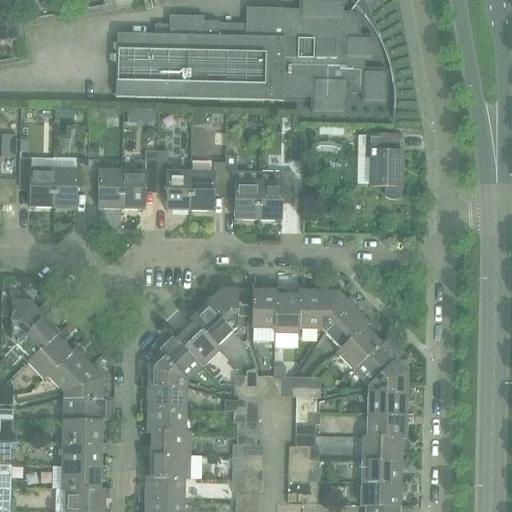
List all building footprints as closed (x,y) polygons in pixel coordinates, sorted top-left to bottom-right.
[(203,17),(168,17),(168,26),(154,25),(154,36),(116,35),(115,99),(283,102),(283,97),(310,97),(310,113),(312,115),(342,116),(345,112),(345,94),(361,94),(361,101),(364,104),(383,105),(386,102),(387,73),(384,70),(362,69),(363,61),(370,61),(373,58),(373,38),(370,35),(353,35),(353,33),(355,32),(352,30),(359,22),(350,15),(344,23),(343,22),(342,21),(343,2),(341,0),(298,0),(298,1),(298,10),(245,9),(245,25),(245,38),(217,37),(217,24),(217,23),(203,22),(203,17)] [(142,0),(144,9),(144,11),(159,8),(157,0),(142,0)] [(0,42),(20,40),(18,24),(0,26),(0,42)] [(6,136),(6,154),(15,154),(16,136),(6,136)] [(398,137),(378,137),(364,137),(365,158),(369,158),(369,187),(384,187),(384,197),(388,199),(393,200),(396,200),(399,199),(402,197),(402,187),(402,151),(398,151),(398,137)] [(145,186),(155,187),(156,153),(144,152),(144,172),(121,171),(120,210),(144,211),(145,186)] [(165,211),(188,212),(189,172),(167,172),(168,153),(156,153),(155,187),(166,187),(165,211)] [(233,221),(257,221),(258,173),(235,173),(236,158),(224,158),(224,164),(223,188),(223,196),(234,196),(233,221)] [(28,208),(52,209),(53,160),(18,159),(18,183),(29,184),(28,208)] [(76,185),(87,185),(87,160),(75,160),(75,170),(53,170),(52,209),(76,209),(76,185)] [(97,210),(120,210),(121,171),(99,171),(99,161),(87,160),(87,185),(97,185),(97,210)] [(213,188),(223,188),(224,164),(212,164),(212,173),(189,172),(188,212),(212,212),(213,188)] [(258,173),(257,221),(280,222),(281,197),(292,197),(293,173),(280,173),(280,174),(258,173)] [(2,181),(2,205),(13,205),(14,181),(2,181)] [(257,284),(252,284),(251,329),(273,330),(273,335),(274,335),(275,290),(274,290),(274,291),(257,290),(257,284)] [(297,285),(297,296),(298,296),(297,335),(298,335),(298,330),(319,331),(320,292),(302,292),(303,285),(297,285)] [(200,301),(204,305),(205,304),(231,332),(235,328),(237,328),(237,318),(247,318),(247,290),(220,290),(208,301),(204,297),(200,301)] [(280,290),(275,290),(274,335),(297,335),(298,296),(297,296),(279,296),(280,290)] [(337,292),(320,292),(319,331),(324,335),(356,304),(353,300),(348,304),(337,292)] [(10,339),(15,344),(47,313),(44,310),(40,314),(28,302),(11,302),(10,339)] [(205,304),(204,305),(192,317),(188,312),(184,316),(191,324),(192,323),(218,351),(219,350),(216,346),(231,332),(205,304)] [(359,307),(356,304),(324,335),(338,350),(335,353),(336,354),(369,323),(368,322),(367,323),(355,311),(359,307)] [(26,363),(27,364),(59,334),(58,333),(46,321),(50,316),(47,313),(15,344),(29,360),(26,363)] [(192,323),(191,324),(179,336),(175,331),(170,335),(171,337),(172,336),(202,366),(218,351),(192,323)] [(372,327),(369,323),(336,354),(352,371),(380,344),(379,343),(368,331),(372,327)] [(27,364),(42,381),(71,353),(70,353),(59,341),(63,337),(59,332),(58,333),(59,334),(27,364)] [(172,336),(171,337),(159,348),(155,344),(151,348),(158,356),(159,355),(185,383),(186,382),(182,378),(197,364),(201,367),(202,366),(172,336)] [(387,336),(379,343),(380,344),(352,371),(353,372),(356,369),(371,383),(367,387),(368,388),(396,361),(400,358),(386,344),(391,340),(387,336)] [(46,378),(62,394),(90,366),(78,353),(82,349),(78,345),(70,353),(71,353),(42,381),(43,382),(46,378)] [(159,355),(158,356),(147,366),(147,383),(140,383),(140,388),(146,388),(146,387),(184,388),(184,384),(185,383),(159,355)] [(396,361),(368,388),(368,394),(413,394),(413,389),(406,389),(407,372),(396,361)] [(62,394),(61,399),(107,400),(107,399),(108,395),(101,395),(102,379),(90,366),(62,394)] [(273,368),(272,378),(285,379),(285,368),(273,368)] [(245,374),(245,378),(245,388),(257,388),(257,378),(256,371),(245,374)] [(233,377),(233,387),(245,388),(245,378),(233,377)] [(308,379),(296,379),(296,389),(308,389),(308,379)] [(320,379),(308,379),(308,389),(320,389),(320,379)] [(1,385),(1,391),(1,396),(12,397),(12,385),(1,385)] [(146,387),(146,388),(146,406),(140,405),(140,411),(146,411),(146,410),(184,411),(184,388),(146,387)] [(245,388),(233,387),(233,397),(237,397),(245,398),(245,388)] [(257,388),(245,388),(245,398),(257,398),(257,388)] [(308,389),(296,389),(295,399),(308,399),(308,389)] [(320,389),(308,389),(308,399),(320,399),(320,389)] [(413,394),(368,394),(368,416),(406,417),(406,415),(406,398),(412,398),(413,394)] [(1,396),(1,406),(12,406),(12,397),(1,396)] [(245,398),(237,397),(237,402),(224,402),(224,413),(233,413),(233,412),(244,412),(257,413),(257,398),(245,398)] [(61,421),(61,422),(107,423),(107,422),(106,422),(106,405),(112,405),(112,399),(107,399),(107,400),(61,399),(61,400),(66,400),(66,421),(61,421)] [(146,410),(146,411),(146,429),(139,429),(139,434),(150,435),(150,434),(189,434),(189,433),(183,432),(184,411),(146,410)] [(233,412),(233,413),(232,424),(244,424),(244,412),(233,412)] [(257,413),(244,412),(244,424),(256,425),(257,413)] [(307,414),(295,414),(295,425),(307,426),(307,414)] [(319,414),(307,414),(307,426),(319,426),(319,414)] [(412,416),(406,415),(406,417),(368,416),(367,436),(362,436),(362,438),(405,439),(405,438),(406,421),(412,421),(412,416)] [(0,443),(22,444),(22,441),(16,441),(16,436),(11,432),(12,421),(0,420),(0,443)] [(61,422),(61,445),(100,446),(100,444),(101,427),(107,427),(107,423),(61,422)] [(150,434),(150,435),(150,451),(144,451),(144,457),(150,457),(150,456),(188,457),(189,434),(150,434)] [(405,439),(362,438),(361,462),(400,463),(400,461),(400,445),(407,445),(407,438),(405,438),(405,439)] [(0,443),(0,466),(10,467),(11,455),(15,451),(16,447),(22,447),(22,444),(0,443)] [(61,445),(60,468),(100,469),(100,467),(100,450),(106,450),(106,445),(100,444),(100,446),(61,445)] [(232,447),(232,459),(242,459),(242,447),(232,447)] [(288,448),(287,460),(308,460),(308,449),(288,448)] [(318,449),(308,449),(308,460),(318,460),(318,449)] [(150,456),(150,457),(149,474),(143,474),(143,480),(145,480),(145,479),(188,480),(188,457),(150,456)] [(308,460),(287,460),(287,471),(308,471),(308,460)] [(318,460),(308,460),(308,471),(308,472),(318,472),(318,460)] [(406,461),(400,461),(400,463),(361,462),(361,484),(399,485),(399,484),(400,467),(406,467),(406,461)] [(0,489),(9,489),(10,467),(0,466),(0,489)] [(60,468),(60,491),(99,491),(99,490),(100,473),(106,473),(106,467),(100,467),(100,469),(60,468)] [(242,470),(232,470),(231,481),(241,481),(242,470)] [(145,479),(145,480),(144,497),(138,497),(138,503),(144,503),(144,502),(182,503),(182,480),(188,480),(145,479)] [(241,481),(231,481),(231,493),(241,493),(241,481)] [(317,483),(307,483),(307,494),(306,506),(317,506),(317,483)] [(329,483),(317,483),(317,506),(329,506),(329,483)] [(406,484),(399,484),(399,485),(361,484),(360,508),(370,508),(394,508),(399,508),(400,490),(406,490),(406,484)] [(0,489),(0,511),(7,511),(8,511),(9,489),(0,489)] [(110,490),(99,490),(99,491),(60,491),(54,491),(53,511),(103,511),(104,496),(110,497),(110,490)] [(307,494),(287,494),(287,506),(306,506),(307,494)] [(144,502),(144,503),(143,511),(181,511),(182,503),(144,502)]
